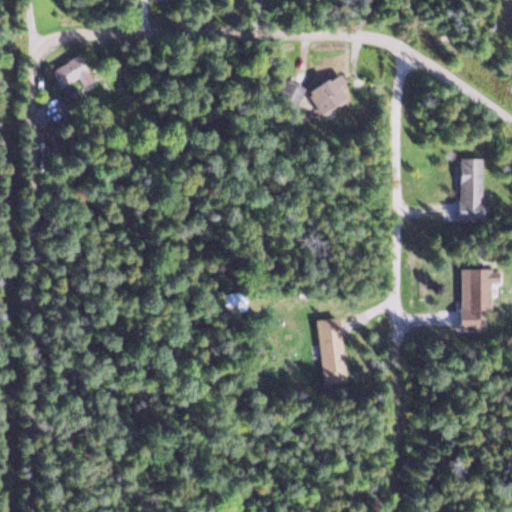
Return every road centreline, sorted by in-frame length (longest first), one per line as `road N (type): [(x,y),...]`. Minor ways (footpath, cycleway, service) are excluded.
road 1 (residential): [(38,54),(52,41),(102,31),(374,36),(511,121)]
road 2 (residential): [(26,511),(30,82),(38,54)]
